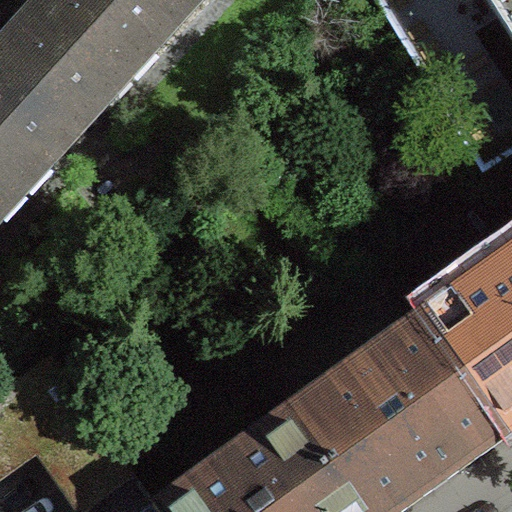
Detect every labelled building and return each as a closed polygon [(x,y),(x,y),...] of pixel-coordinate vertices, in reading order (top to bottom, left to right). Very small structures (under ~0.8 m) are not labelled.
[(0,66),(77,137),(183,22),(159,0),(46,0),(0,50),(0,66)] [(159,0),(183,22),(202,0),(159,0)] [(511,0),(375,0),(482,174),(511,154),(511,0)] [(0,221),(77,137),(0,66),(0,221)] [(511,273),(433,330),(508,435),(511,431),(511,273)] [(299,426),(360,511),(399,511),(508,435),(433,330),(299,426)] [(50,361),(0,396),(0,479),(37,453),(79,511),(85,511),(91,508),(133,478),(50,361)] [(178,511),(360,511),(299,426),(178,511)] [(157,511),(133,478),(91,508),(93,511),(157,511)]
